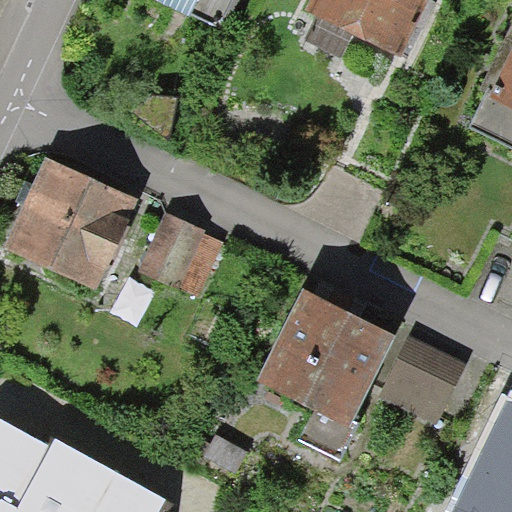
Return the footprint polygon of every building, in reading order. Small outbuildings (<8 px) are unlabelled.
[(398,60),(425,0),(314,0),(306,18),(398,60)] [(511,110),(511,50),(490,100),(511,110)] [(97,292),(140,198),(51,158),(8,251),(97,292)] [(201,298),(227,242),(173,216),(146,272),(201,298)] [(348,437),(392,347),(303,304),(259,393),(348,437)] [(440,425),(467,365),(412,340),(385,400),(440,425)] [(511,400),(501,395),(477,443),(488,448),(470,484),(511,505),(511,400)] [(0,511),(174,511),(0,421),(0,511)]
